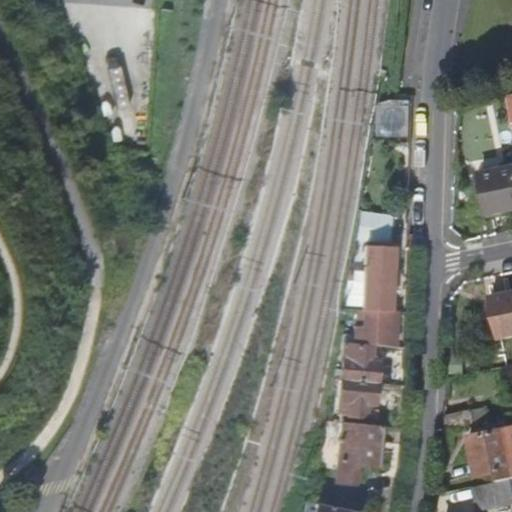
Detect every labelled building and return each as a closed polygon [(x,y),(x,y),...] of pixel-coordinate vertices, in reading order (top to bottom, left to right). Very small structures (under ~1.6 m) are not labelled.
[(491,214),(511,209),(511,166),(482,172),(491,214)] [(392,240),(394,213),(362,211),(361,238),(392,240)] [(366,266),(364,310),(377,311),(393,312),(395,247),(368,246),(366,266)] [(503,338),(511,336),(511,293),(495,297),(503,338)] [(376,326),(399,327),(400,312),(393,312),(377,311),(376,326)] [(355,325),(355,334),(354,345),(398,347),(399,327),(376,326),(355,325)] [(354,345),(355,334),(343,334),(341,344),(354,345)] [(342,381),(377,383),(378,365),(369,364),(370,349),(344,348),(342,381)] [(376,404),(377,383),(342,381),(340,418),(366,419),(367,403),(376,404)] [(447,415),(446,429),(475,423),(472,410),(447,415)] [(380,466),(382,425),(343,423),(339,482),(358,483),(359,464),(380,466)] [(511,427),(511,426),(471,434),(480,473),(511,466),(511,427)] [(481,506),(511,499),(511,476),(476,485),(481,506)]
